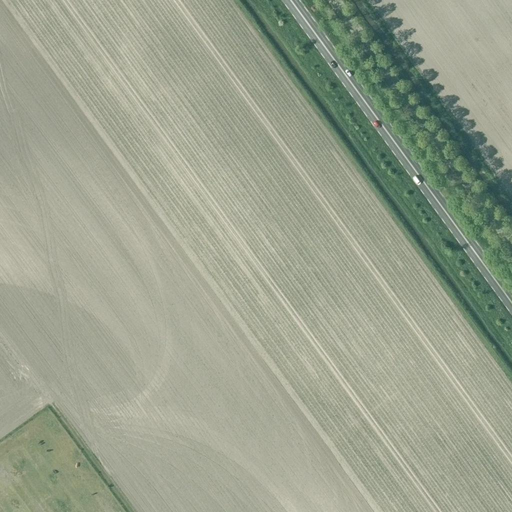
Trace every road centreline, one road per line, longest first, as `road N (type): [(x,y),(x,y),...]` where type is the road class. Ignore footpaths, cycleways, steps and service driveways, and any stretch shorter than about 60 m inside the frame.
road 1 (primary): [(511,304),(290,0)]
road 2 (unclassified): [(511,238),(337,0)]
